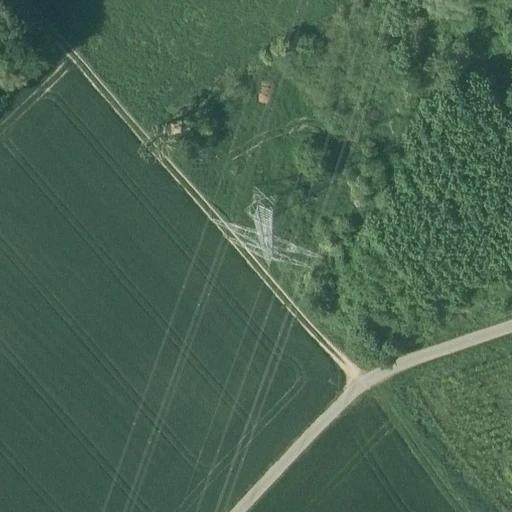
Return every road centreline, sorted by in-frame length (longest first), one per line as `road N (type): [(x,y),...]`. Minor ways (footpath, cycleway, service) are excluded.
road 1 (track): [(20,0),(362,384),(464,511)]
road 2 (track): [(236,511),(345,395),(372,377),(511,328)]
